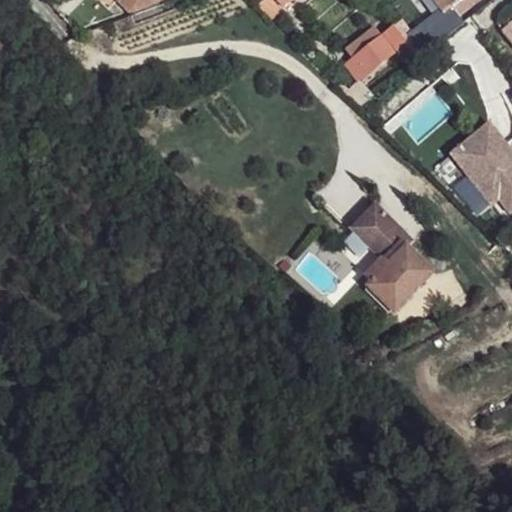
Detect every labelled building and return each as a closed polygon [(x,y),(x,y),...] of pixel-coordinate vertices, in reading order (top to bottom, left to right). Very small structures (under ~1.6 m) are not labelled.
[(126,12),(129,16),(171,1),(170,0),(118,0),(117,2),(126,12)] [(268,0),(261,0),(254,6),(268,20),(278,11),(268,0)] [(427,0),(438,14),(447,9),(454,17),(471,5),(468,2),(467,0),(458,0),(455,2),(453,0),(427,0)] [(412,52),(420,61),(447,39),(435,26),(417,40),(421,45),(412,52)] [(353,74),(359,83),(403,45),(389,30),(377,39),(358,56),(349,63),(357,71),(353,74)] [(350,48),(358,56),(377,39),(371,31),(350,48)] [(0,77),(0,94),(9,88),(1,78),(0,77)] [(372,99),(359,83),(351,88),(348,91),(345,94),(360,108),(372,99)] [(489,128),(451,157),(468,179),(477,172),(499,200),(511,215),(511,214),(511,158),(508,162),(501,154),(507,150),(489,128)] [(501,154),(508,162),(511,158),(511,155),(507,150),(501,154)] [(477,172),(468,179),(491,207),(499,200),(477,172)] [(370,290),(398,314),(434,273),(406,249),(390,268),(383,263),(368,279),(374,285),(370,290)]
